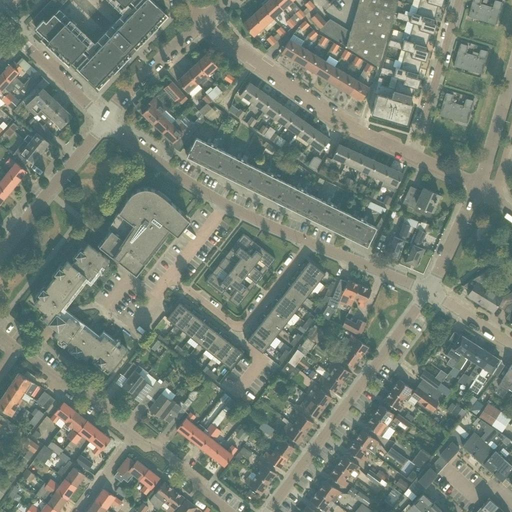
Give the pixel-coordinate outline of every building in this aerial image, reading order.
[(65,0),(50,0),(30,22),(38,30),(35,34),(68,65),(69,64),(68,64),(71,62),(98,88),(130,55),(127,52),(131,48),(133,46),(136,49),(168,15),(151,0),(117,0),(124,6),(129,1),(136,7),(89,57),(82,50),(87,45),(54,13),(65,0)] [(282,9),(273,0),(268,0),(262,6),(272,18),(282,9)] [(300,9),(292,1),(290,0),(273,0),(282,9),(287,5),(295,13),(300,19),(305,15),(300,9)] [(378,67),(398,0),(358,0),(350,29),(350,31),(345,47),(378,67)] [(443,0),(419,0),(418,7),(436,12),(437,6),(441,7),(443,0)] [(482,20),(486,6),(480,4),(480,0),(472,0),(468,16),(476,18),(477,15),(482,17),(482,19),(482,20)] [(492,8),(486,6),(482,20),(483,17),(489,19),(488,21),(495,24),(496,25),(502,2),(501,3),(495,1),(495,0),(494,0),(492,8)] [(314,6),(309,1),(305,5),(310,10),(314,6)] [(272,18),(262,6),(252,15),(263,27),(272,18)] [(432,23),(436,12),(418,7),(416,14),(412,12),(410,16),(404,14),(404,16),(398,14),(398,13),(398,12),(396,18),(403,20),(403,19),(409,21),(409,22),(413,23),(420,25),(421,20),(432,23)] [(326,23),(317,13),(311,18),(320,28),(326,23)] [(242,24),(253,36),(263,27),(252,15),(242,24)] [(296,24),(290,18),(286,22),(291,28),(296,24)] [(327,35),(335,22),(330,19),(326,23),(320,28),(319,31),(327,35)] [(433,34),(436,24),(434,24),(432,23),(421,20),(420,25),(413,23),(410,34),(428,39),(429,33),(431,33),(433,34)] [(299,26),(303,31),(307,35),(313,30),(305,21),(299,26)] [(332,38),(340,25),(335,22),(327,35),(332,38)] [(337,41),(345,28),(340,25),(332,38),(337,41)] [(286,32),(281,26),(276,31),(281,37),(286,32)] [(345,47),(350,31),(345,28),(337,41),(345,47)] [(317,34),(313,30),(307,35),(311,40),(317,34)] [(410,34),(406,33),(402,32),(402,33),(403,33),(401,39),(404,40),(402,44),(396,42),(396,43),(390,41),(390,40),(388,46),(395,48),(395,46),(401,48),(401,49),(405,51),(412,53),(413,47),(424,51),(428,39),(410,34)] [(270,36),(267,39),(272,45),(276,41),(271,35),(270,36)] [(324,46),(328,39),(322,36),(318,43),(324,46)] [(292,60),(301,46),(289,39),(281,53),(292,60)] [(335,53),(339,46),(334,43),(329,49),(335,53)] [(467,69),(471,55),(465,53),(468,46),(467,45),(467,46),(460,44),(460,43),(453,66),(454,66),(454,65),(461,67),(462,65),(468,66),(467,69)] [(304,67),(312,53),(301,46),(292,60),(304,67)] [(428,52),(424,51),(413,47),(412,53),(405,51),(402,62),(420,67),(421,61),(425,62),(428,52)] [(346,59),(350,52),(345,49),(341,56),(346,59)] [(478,57),(471,55),(467,69),(468,69),(469,66),(474,68),(473,71),(481,73),(481,74),(488,52),(487,51),(487,52),(480,50),(480,49),(478,57)] [(315,74),(323,60),(312,53),(304,67),(315,74)] [(206,54),(196,63),(207,75),(217,66),(206,54)] [(362,60),(357,57),(352,63),(357,66),(362,60)] [(326,80),(334,67),(323,60),(315,74),(326,80)] [(416,78),(420,67),(402,62),(400,69),(396,67),(394,71),(388,69),(388,71),(382,69),(382,68),(382,67),(380,73),(397,78),(404,80),(405,75),(416,78)] [(15,76),(22,68),(16,63),(12,67),(10,65),(1,74),(9,82),(23,95),(35,82),(30,77),(23,84),(15,76)] [(207,75),(196,63),(187,72),(197,84),(207,75)] [(373,66),(367,63),(363,70),(369,73),(373,66)] [(338,87),(346,74),(334,67),(326,80),(338,87)] [(197,84),(187,72),(177,81),(187,92),(197,84)] [(9,92),(4,87),(9,82),(1,74),(0,75),(0,91),(0,92),(11,101),(15,97),(9,92)] [(234,78),(227,74),(224,79),(231,83),(234,78)] [(349,94),(357,81),(346,74),(338,87),(349,94)] [(420,79),(416,78),(405,75),(404,80),(397,78),(394,89),(381,85),(382,78),(379,77),(374,93),(376,94),(377,94),(392,98),(394,90),(411,95),(413,88),(417,89),(420,79)] [(183,94),(174,83),(172,81),(164,89),(175,101),(177,99),(183,94)] [(360,101),(368,88),(357,81),(349,94),(360,101)] [(252,103),(261,90),(249,82),(240,95),(252,103)] [(213,100),(222,92),(216,86),(213,89),(211,87),(205,92),(213,100)] [(40,110),(52,97),(42,88),(30,100),(31,101),(28,104),(23,100),(13,110),(18,115),(27,106),(36,114),(40,110)] [(263,111),(272,98),(261,90),(252,103),(263,111)] [(409,103),(411,95),(394,90),(392,98),(392,99),(409,104),(409,103)] [(0,92),(0,91),(0,98),(2,99),(1,100),(7,105),(11,101),(0,92)] [(453,118),(457,104),(451,103),(453,95),(452,96),(446,94),(446,93),(445,93),(439,115),(440,114),(447,116),(448,114),(453,115),(453,118)] [(187,98),(183,94),(177,99),(182,104),(187,98)] [(212,100),(207,94),(203,98),(208,104),(212,100)] [(413,104),(409,103),(409,104),(392,99),(392,98),(377,94),(376,94),(370,115),(407,125),(413,104)] [(50,119),(61,106),(52,97),(40,110),(49,119),(50,119)] [(151,123),(152,124),(161,114),(166,110),(153,98),(144,107),(146,109),(142,114),(147,119),(147,120),(150,123),(151,123)] [(275,119),(283,106),(272,98),(263,111),(275,119)] [(463,106),(457,104),(453,118),(454,116),(460,117),(459,120),(466,122),(466,123),(467,123),(473,101),(473,102),(466,100),(466,99),(465,99),(463,106)] [(203,116),(212,108),(207,103),(199,111),(203,116)] [(235,115),(239,110),(232,105),(228,110),(235,115)] [(71,116),(61,106),(50,119),(49,119),(43,126),(39,131),(50,141),(55,136),(47,130),(54,123),(59,128),(71,116)] [(286,127),(295,114),(283,106),(275,119),(286,127)] [(240,109),(239,110),(235,115),(241,119),(246,113),(240,109)] [(263,111),(259,116),(269,125),(273,120),(263,111)] [(172,124),(161,114),(152,124),(162,133),(172,124)] [(297,135),(306,122),(295,114),(286,127),(297,135)] [(252,127),(257,121),(251,117),(247,124),(252,127)] [(183,143),(197,128),(192,123),(188,128),(177,118),(172,124),(162,133),(173,143),(178,138),(183,143)] [(39,131),(43,126),(38,122),(34,127),(39,131)] [(309,143),(318,130),(306,122),(297,135),(309,143)] [(264,135),(268,129),(263,125),(258,131),(264,135)] [(330,139),(318,130),(309,143),(321,151),(330,139)] [(49,143),(41,137),(36,133),(32,138),(28,134),(24,139),(27,142),(41,153),(49,143)] [(275,143),(279,136),(274,133),(270,139),(275,143)] [(217,171),(226,152),(196,137),(187,156),(217,171)] [(291,145),(286,141),(282,148),(287,151),(291,145)] [(32,163),(41,153),(27,142),(23,147),(24,148),(20,153),(17,150),(13,155),(17,158),(25,165),(29,160),(32,163)] [(345,164),(351,150),(338,144),(332,158),(345,164)] [(298,159),(302,153),(297,149),(293,156),(298,159)] [(358,169),(364,156),(351,150),(345,164),(352,167),(350,173),(355,176),(358,169)] [(246,186),(256,167),(226,152),(217,171),(246,186)] [(371,175),(377,161),(364,156),(358,169),(371,175)] [(310,167),(314,170),(316,170),(322,160),(317,157),(314,157),(307,166),(310,167)] [(26,171),(18,165),(15,162),(15,163),(9,158),(5,163),(11,167),(6,174),(16,183),(26,171)] [(383,181),(390,167),(377,161),(371,175),(378,179),(375,186),(380,188),(381,186),(383,181)] [(286,182),(271,175),(256,167),(246,186),(276,201),(286,182)] [(396,187),(403,173),(390,167),(383,181),(381,186),(394,192),(396,187)] [(334,172),(331,179),(338,182),(341,175),(334,172)] [(0,188),(7,194),(16,183),(6,174),(0,181),(0,188)] [(344,185),(350,188),(353,180),(347,178),(344,185)] [(316,197),(301,190),(286,182),(276,201),(306,216),(316,197)] [(360,184),(357,191),(363,193),(366,186),(360,184)] [(410,186),(406,195),(402,203),(414,209),(417,204),(432,211),(433,211),(431,210),(434,202),(435,202),(436,199),(436,198),(437,195),(439,196),(439,195),(423,188),(421,194),(415,191),(416,189),(410,186)] [(189,219),(176,207),(168,199),(166,198),(163,196),(160,193),(156,191),(155,190),(153,189),(150,188),(149,188),(147,187),(145,187),(142,188),(140,188),(137,189),(136,189),(133,191),(131,193),(130,194),(127,197),(107,227),(110,230),(103,239),(102,238),(98,245),(136,275),(167,234),(171,230),(177,235),(189,219)] [(376,199),(379,192),(373,189),(370,197),(376,199)] [(389,205),(392,198),(386,195),(382,202),(389,205)] [(346,212),(331,205),(316,197),(306,216),(336,231),(346,212)] [(376,227),(361,220),(346,212),(336,231),(366,246),(376,227)] [(398,258),(410,226),(415,228),(418,221),(405,216),(397,237),(392,235),(385,253),(398,258)] [(426,233),(425,233),(426,231),(432,232),(432,228),(429,228),(429,226),(430,224),(421,222),(420,223),(418,222),(416,228),(418,229),(404,260),(416,266),(424,249),(419,247),(426,233)] [(230,250),(234,253),(240,258),(241,257),(246,262),(251,256),(244,250),(252,240),(243,233),(230,250)] [(48,324),(49,323),(58,330),(54,335),(64,343),(63,345),(64,346),(65,344),(75,351),(73,353),(74,354),(76,352),(86,360),(89,355),(96,360),(97,359),(100,362),(97,365),(98,365),(101,362),(103,365),(110,371),(127,349),(121,344),(121,345),(103,331),(99,336),(100,337),(98,339),(69,316),(65,320),(56,313),(85,277),(90,280),(102,265),(104,267),(109,261),(88,244),(82,251),(83,252),(81,255),(78,252),(77,254),(80,256),(78,259),(77,258),(71,265),(67,261),(61,268),(62,269),(60,272),(57,270),(56,271),(59,273),(56,276),(56,275),(45,289),(45,290),(43,293),(40,290),(40,291),(42,294),(40,296),(39,296),(34,303),(37,306),(37,307),(38,307),(47,314),(42,319),(48,324)] [(256,249),(251,256),(246,262),(247,262),(253,267),(258,260),(268,268),(275,259),(259,246),(256,249)] [(234,278),(247,262),(246,262),(241,257),(240,258),(235,265),(225,257),(218,266),(221,268),(228,274),(228,273),(234,278)] [(318,282),(325,273),(309,261),(306,265),(303,263),(300,268),(302,270),(318,282)] [(263,275),(259,272),(253,267),(247,262),(234,278),(235,278),(240,282),(246,276),(256,284),(263,275)] [(511,291),(501,298),(481,285),(492,275),(487,268),(461,285),(470,291),(467,296),(493,312),(497,306),(504,310),(507,305),(511,302),(511,291)] [(318,282),(302,270),(300,273),(297,271),(294,275),(312,289),(318,282)] [(224,291),(230,284),(235,278),(234,278),(228,273),(228,274),(222,281),(212,273),(205,281),(222,294),(224,291)] [(312,289),(294,275),(291,279),(293,281),(290,285),(306,297),(312,289)] [(250,290),(247,288),(240,282),(235,278),(230,284),(236,290),(228,300),(237,307),(250,290)] [(353,299),(359,285),(348,280),(347,282),(340,279),(332,298),(330,297),(329,296),(329,297),(330,297),(340,301),(339,303),(343,305),(344,303),(351,306),(353,299)] [(306,297),(290,285),(287,289),(285,287),(282,291),(300,305),(306,297)] [(371,290),(359,285),(353,299),(360,302),(358,306),(363,308),(371,290)] [(300,305),(282,291),(278,295),(281,297),(278,301),(293,313),(300,305)] [(293,313),(278,301),(275,304),(273,303),(269,307),(287,321),(293,313)] [(175,325),(187,309),(189,307),(185,303),(183,306),(179,303),(166,318),(175,325)] [(287,321),(269,307),(266,311),(268,313),(265,316),(281,329),(287,321)] [(329,321),(333,313),(326,308),(321,315),(329,321)] [(183,331),(197,313),(193,310),(191,312),(187,309),(175,325),(183,331)] [(190,337),(203,321),(199,318),(201,316),(197,313),(183,331),(190,337)] [(281,329),(265,316),(262,320),(260,318),(257,323),(259,325),(275,337),(281,329)] [(360,336),(366,323),(358,319),(356,323),(346,318),(342,327),(345,328),(360,336)] [(198,343),(212,325),(208,322),(207,324),(203,321),(190,337),(198,343)] [(206,349),(218,334),(215,331),(217,329),(212,325),(198,343),(206,349)] [(275,337),(259,325),(256,328),(254,326),(250,331),(253,332),(268,345),(275,337)] [(317,344),(325,333),(316,326),(308,337),(317,344)] [(268,345),(253,332),(250,336),(248,334),(244,338),(262,353),(268,345)] [(214,356),(227,340),(228,338),(224,334),(222,337),(218,334),(206,349),(214,356)] [(368,347),(360,341),(351,335),(348,339),(346,337),(342,343),(344,345),(348,348),(361,357),(368,347)] [(453,367),(470,341),(460,335),(453,347),(450,344),(444,354),(450,358),(447,364),(453,367)] [(161,343),(154,337),(147,345),(155,351),(161,343)] [(315,344),(307,338),(301,346),(299,345),(297,349),(304,354),(305,355),(308,351),(309,352),(315,344)] [(222,362),(235,346),(236,345),(231,341),(230,343),(227,340),(214,356),(222,362)] [(459,370),(467,358),(472,361),(480,348),(470,341),(453,367),(459,370)] [(335,350),(327,344),(323,349),(331,355),(335,350)] [(348,348),(344,345),(337,355),(353,367),(361,357),(348,348)] [(238,349),(235,346),(222,362),(230,368),(244,351),(239,348),(238,349)] [(474,380),(491,354),(480,348),(472,361),(476,364),(468,376),(463,373),(458,381),(465,385),(463,388),(467,391),(473,380),(474,380)] [(297,349),(291,358),(298,363),(304,354),(297,349)] [(492,374),(495,369),(500,360),(491,354),(474,380),(469,389),(477,394),(483,385),(482,384),(487,378),(484,376),(487,371),(492,374)] [(350,372),(341,366),(333,360),(326,370),(330,373),(342,382),(350,372)] [(139,374),(143,369),(138,365),(137,366),(133,362),(124,373),(129,377),(122,386),(131,393),(132,393),(142,380),(144,378),(139,374)] [(299,370),(292,365),(288,362),(279,374),(286,379),(291,371),(296,375),(299,370)] [(511,391),(511,363),(498,386),(506,391),(508,389),(511,391)] [(419,377),(423,379),(436,388),(440,382),(424,370),(419,377)] [(14,379),(11,384),(25,393),(30,397),(37,386),(18,373),(19,375),(15,380),(14,379)] [(335,393),(342,382),(330,373),(326,379),(322,376),(318,381),(335,393)] [(151,397),(162,383),(158,380),(154,386),(144,378),(142,380),(132,393),(131,393),(130,394),(140,402),(146,394),(151,397)] [(435,401),(416,387),(414,390),(399,379),(391,390),(403,398),(413,405),(417,399),(432,411),(438,403),(436,401),(435,401)] [(436,388),(423,379),(416,387),(435,401),(436,401),(440,394),(435,390),(436,388)] [(175,395),(166,388),(169,384),(165,380),(162,383),(151,397),(155,400),(149,409),(158,417),(160,415),(159,415),(170,401),(171,399),(172,400),(175,395)] [(22,399),(25,393),(11,384),(4,394),(18,404),(24,408),(27,403),(22,399)] [(331,397),(323,392),(317,387),(314,386),(311,390),(315,393),(311,399),(324,408),(331,397)] [(399,404),(403,398),(391,390),(384,400),(400,411),(403,407),(399,404)] [(41,405),(49,395),(44,391),(36,401),(41,405)] [(184,412),(191,404),(192,402),(193,402),(200,393),(196,391),(192,391),(190,392),(189,394),(187,398),(183,403),(180,402),(178,405),(172,400),(171,399),(170,401),(159,415),(160,415),(169,422),(180,408),(184,412)] [(24,408),(18,404),(4,394),(3,395),(5,396),(1,402),(0,401),(0,407),(16,419),(24,408)] [(47,410),(55,400),(49,395),(41,405),(47,410)] [(324,408),(311,399),(307,396),(300,406),(316,418),(324,408)] [(67,420),(74,411),(63,402),(55,413),(50,419),(55,423),(60,417),(61,417),(61,416),(67,420)] [(490,426),(500,411),(488,403),(478,417),(481,420),(490,426)] [(398,414),(396,416),(380,405),(373,415),(385,423),(389,426),(394,430),(397,424),(405,430),(411,423),(398,414)] [(44,414),(39,410),(34,416),(39,420),(44,414)] [(216,428),(227,413),(222,410),(206,431),(210,435),(216,428)] [(77,431),(86,420),(74,411),(67,420),(62,426),(69,431),(72,426),(77,431)] [(313,423),(305,417),(296,411),(289,421),(305,433),(313,423)] [(501,433),(511,418),(500,411),(490,426),(494,428),(501,433)] [(185,418),(183,421),(177,429),(188,438),(196,429),(190,424),(191,423),(190,422),(195,416),(190,413),(185,419),(185,418)] [(385,423),(373,415),(365,425),(381,437),(385,432),(389,426),(385,423)] [(34,426),(39,420),(34,416),(29,422),(34,426)] [(478,423),(481,420),(478,417),(472,424),(475,426),(478,423)] [(274,429),(264,422),(263,423),(257,419),(255,423),(270,434),(274,429)] [(480,438),(473,432),(462,445),(461,446),(466,451),(467,450),(469,451),(471,453),(494,428),(490,426),(481,420),(478,423),(484,429),(483,430),(485,432),(480,438)] [(91,439),(98,430),(87,421),(79,432),(85,436),(86,435),(91,439)] [(305,433),(289,421),(281,431),(298,443),(305,433)] [(202,432),(205,428),(199,424),(196,429),(188,438),(200,447),(209,437),(202,432)] [(216,428),(210,435),(215,438),(220,431),(216,428)] [(496,436),(501,441),(505,436),(501,433),(494,428),(471,453),(475,457),(474,458),(479,463),(492,449),(487,444),(491,440),(491,441),(496,436)] [(459,444),(459,445),(460,443),(464,438),(454,429),(435,453),(442,459),(443,457),(447,461),(459,447),(457,446),(459,444)] [(71,440),(76,434),(72,430),(66,437),(71,440)] [(102,450),(110,439),(98,430),(91,439),(97,444),(96,445),(97,446),(92,452),(96,456),(101,449),(102,450)] [(378,441),(370,436),(362,430),(354,440),(366,449),(374,454),(375,453),(375,452),(376,451),(376,450),(376,449),(376,448),(376,447),(375,446),(375,445),(378,441)] [(253,443),(257,437),(252,433),(247,440),(253,443)] [(75,444),(81,437),(76,434),(71,440),(75,444)] [(294,448),(286,442),(278,436),(275,440),(270,446),(274,449),(287,458),(294,448)] [(510,440),(505,436),(501,441),(506,445),(510,440)] [(214,443),(215,442),(209,437),(200,447),(213,457),(220,448),(214,443)] [(29,460),(39,446),(28,438),(23,445),(29,450),(24,457),(29,460)] [(362,455),(366,449),(354,440),(347,450),(363,462),(366,458),(362,455)] [(44,463),(53,452),(44,445),(35,457),(44,463)] [(225,452),(220,448),(213,457),(224,466),(232,455),(231,455),(236,449),(232,446),(228,452),(226,451),(225,452)] [(253,454),(243,447),(234,458),(238,461),(243,455),(248,459),(253,454)] [(407,459),(391,447),(387,453),(403,465),(407,459)] [(279,468),(287,458),(274,449),(270,455),(266,452),(263,456),(279,468)] [(420,449),(411,462),(421,469),(430,456),(420,449)] [(492,472),(505,457),(498,450),(497,452),(495,450),(494,451),(481,465),(487,470),(488,468),(489,470),(490,470),(492,472)] [(92,464),(80,455),(75,461),(88,470),(92,464)] [(359,467),(352,461),(343,455),(336,465),(348,474),(355,479),(359,474),(356,471),(359,467)] [(20,471),(29,460),(24,457),(16,468),(20,471)] [(140,478),(148,469),(136,460),(134,463),(133,462),(128,457),(117,471),(114,476),(121,482),(129,471),(134,475),(135,474),(140,478)] [(501,480),(511,468),(511,462),(505,457),(492,472),(494,474),(496,476),(495,477),(500,482),(501,480)] [(62,465),(57,472),(62,476),(66,479),(76,486),(84,474),(74,467),(76,465),(69,460),(67,463),(64,467),(62,465)] [(276,473),(268,467),(259,461),(256,465),(260,468),(256,474),(268,483),(276,473)] [(425,487),(432,478),(437,473),(433,470),(434,468),(428,462),(408,488),(416,496),(424,486),(425,487)] [(344,480),(348,474),(336,465),(329,476),(344,487),(348,483),(344,480)] [(12,483),(20,471),(16,468),(7,480),(12,483)] [(31,482),(36,475),(27,469),(22,476),(31,482)] [(151,488),(159,478),(148,469),(140,478),(146,482),(145,484),(146,484),(141,491),(145,494),(150,488),(151,488)] [(369,470),(365,476),(377,485),(381,479),(369,470)] [(261,494),(268,483),(256,474),(251,480),(248,477),(244,482),(261,494)] [(12,483),(7,480),(5,478),(0,484),(0,490),(4,494),(12,483)] [(50,479),(46,484),(47,485),(54,489),(57,485),(50,479)] [(67,499),(76,486),(66,479),(62,485),(61,484),(56,491),(67,499)] [(341,492),(333,486),(325,480),(318,491),(330,500),(333,502),(341,492)] [(164,502),(174,489),(164,482),(152,497),(149,500),(153,504),(152,505),(158,509),(164,502)] [(54,489),(47,485),(43,490),(47,492),(41,499),(48,505),(58,511),(67,499),(54,489)] [(20,489),(15,486),(8,495),(13,498),(20,489)] [(115,491),(124,498),(128,493),(119,486),(115,491)] [(371,500),(359,491),(358,491),(351,486),(347,492),(367,506),(371,500)] [(114,496),(112,495),(104,489),(95,501),(104,508),(109,502),(110,502),(111,501),(115,505),(117,506),(121,502),(119,500),(114,497),(114,496)] [(170,511),(172,511),(184,497),(174,489),(164,502),(169,506),(167,509),(170,511)] [(391,489),(386,500),(390,502),(392,497),(396,499),(399,493),(391,489)] [(325,505),(330,500),(318,491),(310,501),(325,511),(326,511),(329,508),(325,505)] [(416,511),(421,511),(432,501),(428,497),(429,496),(423,491),(410,506),(416,511)] [(37,511),(39,510),(31,505),(19,495),(16,500),(22,505),(32,511),(37,511)] [(192,511),(196,507),(186,499),(177,511),(192,511)] [(502,511),(503,511),(489,499),(476,511),(502,511)] [(101,511),(104,508),(95,501),(86,511),(101,511)] [(438,511),(442,508),(437,503),(436,505),(432,501),(421,511),(438,511)] [(139,511),(144,511),(149,507),(143,502),(137,510),(139,511)] [(362,503),(355,511),(370,511),(372,511),(362,503)]
